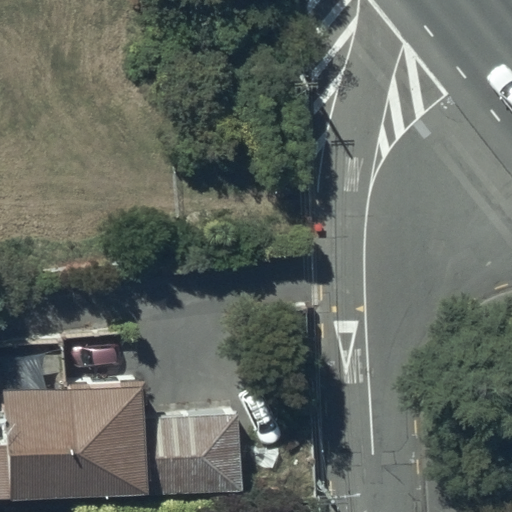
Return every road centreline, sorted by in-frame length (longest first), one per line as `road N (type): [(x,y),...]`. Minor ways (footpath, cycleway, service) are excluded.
road 1 (residential): [(511,90),(439,138),(399,177),(377,240),(388,511)]
road 2 (unknown): [(380,327),(0,340)]
